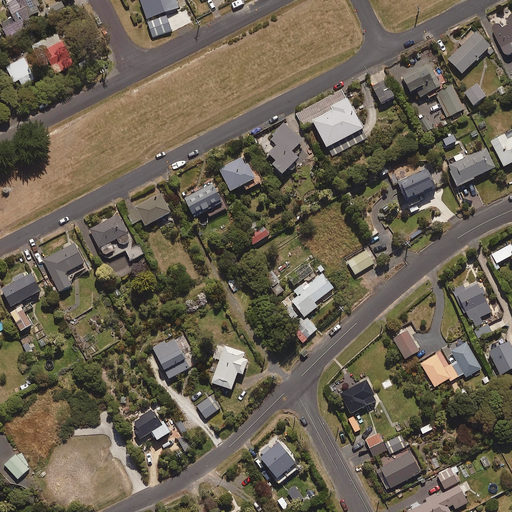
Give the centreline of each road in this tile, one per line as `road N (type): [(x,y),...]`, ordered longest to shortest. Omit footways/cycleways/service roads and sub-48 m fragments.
road 1 (residential): [(383,51),(0,247)]
road 2 (residential): [(511,210),(435,253),(293,385)]
road 3 (residential): [(293,385),(189,477),(117,511)]
road 4 (residential): [(136,72),(275,0)]
road 5 (residential): [(0,141),(136,72)]
road 6 (residential): [(360,511),(293,385)]
